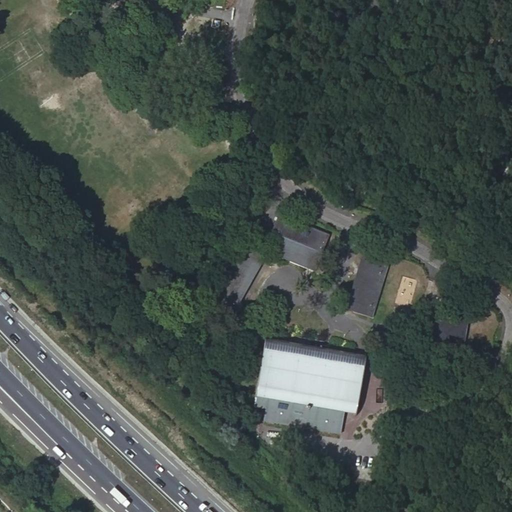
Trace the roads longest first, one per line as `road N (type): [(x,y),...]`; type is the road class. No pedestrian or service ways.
road 1 (unclassified): [(511,313),(451,265),(310,202),(277,175),(241,96),(240,39),(250,0)]
road 2 (trunk): [(198,511),(0,315)]
road 3 (unknown): [(354,222),(330,303),(338,318),(380,345),(370,419)]
road 4 (unclassified): [(431,511),(434,488),(511,331)]
